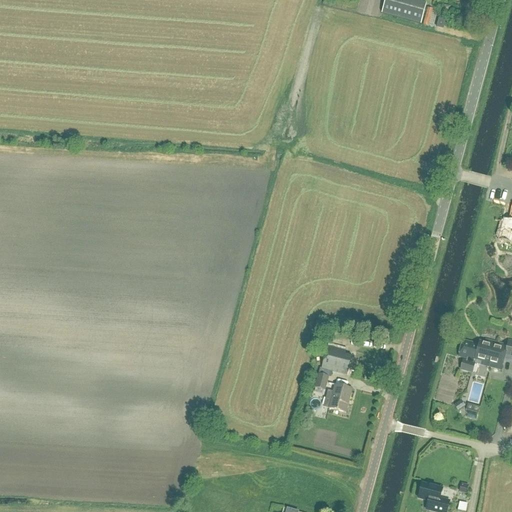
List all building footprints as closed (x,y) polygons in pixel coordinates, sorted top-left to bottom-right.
[(420,26),(426,6),(405,0),(385,0),(381,14),(420,26)] [(445,22),(438,21),(436,29),(443,31),(445,22)] [(497,239),(498,239),(497,241),(511,245),(511,244),(511,222),(503,220),(500,232),(499,231),(497,232),(496,237),(497,239)] [(501,371),(504,355),(511,357),(511,341),(507,341),(506,347),(484,342),(483,345),(477,343),(477,346),(461,343),(457,359),(466,361),(465,364),(462,363),(460,372),(471,374),(473,365),(501,371)] [(320,370),(347,377),(352,357),(344,355),(346,352),(327,347),(320,370)] [(325,392),(329,378),(318,375),(314,389),(325,392)] [(335,386),(333,393),(328,391),(323,408),(345,414),(351,391),(335,386)] [(429,511),(431,511),(447,511),(449,503),(440,500),(442,490),(422,485),(418,500),(428,502),(426,511),(429,511)] [(461,485),(459,493),(466,494),(468,486),(461,485)]
